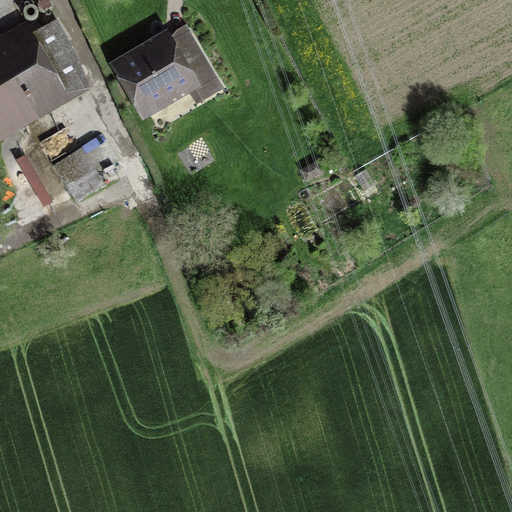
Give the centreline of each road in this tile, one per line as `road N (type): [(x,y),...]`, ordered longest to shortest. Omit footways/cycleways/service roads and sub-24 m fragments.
road 1 (track): [(511,194),(251,354),(216,354),(195,323),(146,196)]
road 2 (track): [(146,196),(64,0)]
